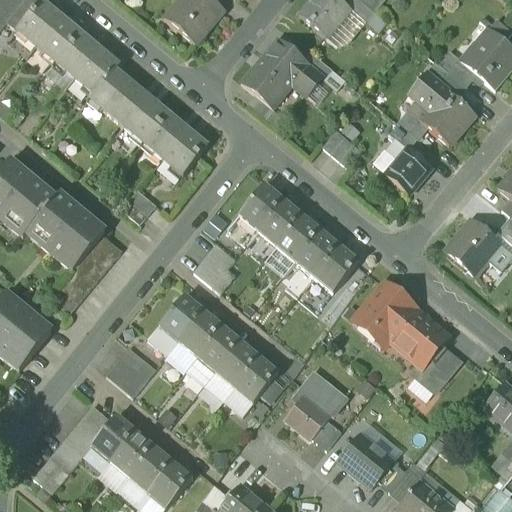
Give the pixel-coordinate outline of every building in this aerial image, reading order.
[(20,0),(0,0),(19,14),(26,5),(20,0)] [(0,0),(0,14),(11,24),(19,14),(0,0)] [(6,30),(15,38),(40,7),(31,0),(30,0),(26,5),(19,14),(11,24),(6,30)] [(164,26),(194,51),(224,16),(209,3),(204,0),(192,0),(187,6),(183,3),(164,26)] [(315,0),(298,22),(326,45),(349,16),(350,15),(345,11),(331,0),(315,0)] [(354,0),(353,1),(373,18),(387,0),(354,0)] [(364,29),(373,18),(353,1),(345,11),(350,15),(349,16),(364,29)] [(60,24),(40,7),(15,38),(35,54),(60,24)] [(6,30),(11,24),(0,14),(0,30),(3,33),(6,30)] [(364,29),(349,16),(326,45),(337,54),(347,50),(364,29)] [(373,18),(364,29),(377,39),(387,28),(373,18)] [(80,40),(60,24),(35,54),(55,70),(80,40)] [(488,34),(503,47),(511,38),(496,25),(488,34)] [(460,66),(488,34),(485,31),(457,64),(460,66)] [(475,81),(491,94),(511,69),(511,54),(503,47),(488,34),(460,66),(457,64),(456,65),(475,81)] [(99,56),(80,40),(55,70),(74,86),(99,56)] [(277,47),(264,63),(295,89),(294,91),(292,89),(291,91),(305,103),(316,89),(320,84),(321,83),(303,68),(277,47)] [(118,72),(99,56),(74,86),(93,102),(114,76),(118,72)] [(449,57),(438,71),(465,94),(475,81),(456,65),(457,64),(449,57)] [(320,84),(323,87),(332,77),(310,59),(303,68),(321,83),(320,84)] [(285,99),(291,91),(292,89),(294,91),(295,89),(264,63),(262,62),(261,63),(262,64),(242,89),(241,88),(240,89),(254,101),(273,116),(274,115),(272,114),(269,111),(282,96),(285,99)] [(455,105),(465,94),(438,71),(434,68),(425,78),(448,97),(447,98),(455,105)] [(511,76),(511,69),(491,94),(494,97),(511,76)] [(148,104),(114,76),(93,102),(89,106),(123,134),(148,104)] [(344,87),(332,77),(323,87),(336,97),(344,87)] [(426,134),(448,152),(474,121),(455,105),(447,98),(448,97),(425,78),(407,100),(416,108),(408,117),(407,118),(426,134)] [(327,98),(316,89),(305,103),(315,112),(327,98)] [(272,114),(285,99),(282,96),(269,111),(272,114)] [(247,110),(265,126),(273,116),(254,101),(247,110)] [(167,120),(148,104),(123,134),(143,150),(167,120)] [(396,131),(397,131),(416,146),(426,134),(407,118),(396,131)] [(187,136),(167,120),(143,150),(162,166),(187,136)] [(348,128),(340,137),(352,147),(359,138),(348,128)] [(408,156),(416,146),(397,131),(388,141),(393,145),(405,155),(406,154),(408,156)] [(207,153),(187,136),(162,166),(182,183),(207,153)] [(320,153),(346,174),(361,157),(335,136),(320,153)] [(393,145),(383,157),(395,167),(405,155),(393,145)] [(384,181),(408,201),(431,174),(408,156),(406,154),(405,155),(395,167),(397,169),(387,181),(385,180),(384,181)] [(371,170),(384,181),(385,180),(387,181),(397,169),(395,167),(383,157),(371,170)] [(70,278),(72,278),(102,242),(104,239),(58,201),(54,205),(8,168),(0,177),(0,227),(22,245),(26,241),(70,278)] [(509,206),(511,208),(511,175),(496,195),(509,206)] [(238,223),(257,238),(282,207),(263,192),(238,223)] [(118,219),(135,233),(145,220),(152,211),(136,198),(129,207),(118,219)] [(500,217),(509,224),(511,226),(511,208),(509,206),(500,217)] [(301,223),(282,207),(257,238),(276,253),(301,223)] [(211,243),(223,229),(213,219),(200,233),(211,243)] [(319,238),(301,223),(276,253),(294,269),(319,238)] [(511,226),(509,224),(496,239),(511,251),(511,226)] [(444,257),(471,280),(484,265),(485,266),(498,251),(491,245),(469,227),(444,257)] [(338,253),(319,238),(294,269),(313,284),(338,253)] [(498,251),(507,258),(511,262),(511,251),(496,239),(491,245),(498,251)] [(47,305),(68,322),(121,258),(102,242),(72,278),(70,278),(47,305)] [(216,251),(208,260),(226,275),(234,266),(216,251)] [(511,264),(511,262),(498,251),(485,266),(500,278),(511,264)] [(357,269),(338,253),(313,284),(332,299),(357,269)] [(219,284),(226,275),(208,260),(201,269),(219,284)] [(211,294),(219,284),(201,269),(193,278),(211,294)] [(211,294),(219,300),(234,282),(226,275),(219,284),(211,294)] [(374,336),(419,373),(437,352),(438,353),(446,343),(413,315),(410,318),(380,293),(352,327),(369,341),(374,336)] [(0,304),(0,363),(18,378),(50,338),(4,300),(0,304)] [(159,333),(177,348),(203,318),(184,302),(159,333)] [(177,348),(196,364),(221,333),(203,318),(177,348)] [(149,344),(168,360),(177,348),(159,333),(149,344)] [(196,364),(214,379),(240,348),(221,333),(196,364)] [(196,364),(177,348),(168,360),(187,375),(196,364)] [(214,379),(233,394),(258,364),(240,348),(214,379)] [(414,380),(434,397),(457,369),(438,353),(437,352),(419,373),(414,380)] [(120,364),(113,373),(105,382),(124,397),(132,388),(139,379),(147,370),(128,354),(120,364)] [(214,379),(196,364),(187,375),(205,390),(214,379)] [(277,379),(258,364),(233,394),(252,410),(259,401),(277,379)] [(292,406),(297,409),(298,407),(309,415),(313,410),(328,423),(331,420),(330,419),(344,402),(312,378),(290,406),(291,407),(292,406)] [(124,397),(132,404),(147,386),(139,379),(132,388),(124,397)] [(233,394),(214,379),(205,390),(224,405),(233,394)] [(287,387),(277,379),(259,401),(268,408),(287,387)] [(482,414),(511,438),(511,437),(511,396),(503,389),(482,414)] [(325,427),(328,423),(313,410),(309,415),(298,407),(297,409),(284,425),(310,447),(311,445),(325,427)] [(93,413),(85,423),(103,438),(111,428),(93,413)] [(85,423),(77,432),(96,447),(103,438),(85,423)] [(90,453),(109,469),(135,438),(116,423),(111,428),(103,438),(96,447),(90,453)] [(311,445),(325,457),(340,439),(325,427),(311,445)] [(77,432),(70,441),(88,456),(90,453),(96,447),(77,432)] [(153,454),(135,438),(109,469),(128,484),(153,454)] [(70,441),(63,449),(81,465),(88,456),(70,441)] [(336,468),(370,496),(377,486),(392,468),(359,441),(336,468)] [(500,480),(506,473),(511,465),(511,444),(489,471),(500,480)] [(63,449),(55,458),(74,474),(81,465),(63,449)] [(172,469),(153,454),(128,484),(146,499),(172,469)] [(55,458),(48,467),(66,483),(74,474),(55,458)] [(377,486),(390,496),(413,468),(401,458),(392,468),(377,486)] [(48,467),(40,476),(59,492),(66,483),(48,467)] [(425,478),(413,468),(390,496),(402,506),(417,488),(425,478)] [(167,511),(191,485),(172,469),(146,499),(161,511),(167,511)] [(51,501),(59,492),(40,476),(32,486),(51,501)] [(447,511),(438,504),(437,505),(417,488),(402,506),(397,511),(447,511)] [(215,489),(202,507),(209,511),(222,511),(232,500),(215,489)] [(222,511),(264,511),(239,491),(232,500),(222,511)] [(508,511),(511,504),(511,502),(490,493),(481,511),(508,511)]
